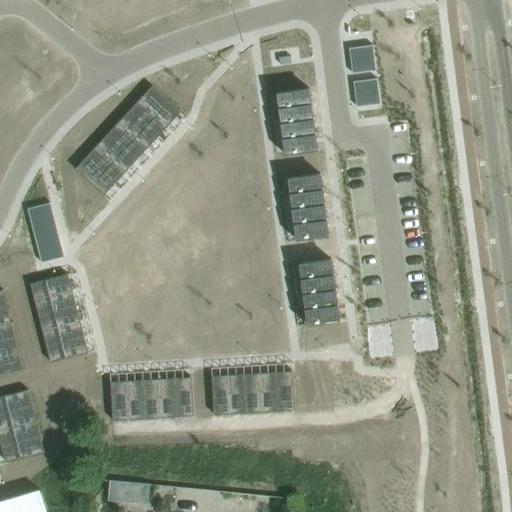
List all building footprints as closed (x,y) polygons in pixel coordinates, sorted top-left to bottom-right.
[(151,85),(139,98),(168,124),(180,111),(151,85)] [(308,88),(277,92),(279,107),(310,103),(308,88)] [(139,98),(128,109),(157,136),(168,124),(139,98)] [(310,103),(279,107),(281,122),(312,118),(310,103)] [(128,109),(118,121),(146,147),(157,136),(128,109)] [(312,118),(281,122),(283,138),(314,134),(312,118)] [(118,121),(107,133),(135,159),(146,147),(118,121)] [(107,133),(96,145),(124,171),(135,159),(107,133)] [(314,134),(283,138),(285,154),(316,149),(314,134)] [(96,145),(85,156),(114,183),(124,171),(96,145)] [(85,156),(74,168),(103,194),(114,183),(85,156)] [(319,173),(288,177),(290,193),(321,189),(319,173)] [(321,189),(290,193),(292,208),(323,204),(321,189)] [(323,204),(292,208),(294,223),(325,219),(323,204)] [(325,219),(294,223),(296,239),(327,235),(325,219)] [(330,259),(299,263),(301,278),(332,274),(330,259)] [(67,273),(30,283),(34,299),(71,289),(67,273)] [(332,274),(301,278),(303,293),(334,289),(332,274)] [(71,289),(34,299),(38,315),(75,305),(71,289)] [(334,289),(303,293),(305,309),(336,305),(334,289)] [(6,305),(0,306),(0,323),(10,321),(6,305)] [(75,305),(38,315),(41,330),(79,320),(75,305)] [(336,305),(305,309),(307,325),(338,320),(336,305)] [(79,320),(41,330),(45,345),(83,336),(79,320)] [(10,321),(0,323),(0,339),(14,336),(10,321)] [(14,336),(0,339),(0,356),(18,352),(14,336)] [(83,336),(45,345),(50,362),(87,352),(83,336)] [(18,352),(0,356),(0,373),(22,368),(18,352)] [(292,371),(275,372),(277,411),(294,410),(292,371)] [(275,372),(259,373),(261,412),(277,411),(275,372)] [(259,373),(243,374),(245,413),(261,412),(259,373)] [(243,374),(227,375),(229,413),(245,413),(243,374)] [(227,375),(210,376),(213,414),(229,413),(227,375)] [(190,377),(174,378),(176,417),(193,416),(190,377)] [(174,378),(158,379),(160,418),(176,417),(174,378)] [(158,379),(142,380),(144,418),(160,418),(158,379)] [(142,380),(126,381),(128,419),(144,418),(142,380)] [(126,381),(109,382),(112,420),(128,419),(126,381)] [(27,389),(0,395),(0,413),(31,405),(27,389)] [(31,405),(0,413),(0,429),(35,421),(31,405)] [(35,421),(0,429),(0,440),(1,446),(39,436),(35,421)] [(39,436),(1,446),(5,462),(43,452),(39,436)] [(109,481),(107,500),(146,504),(148,485),(148,484),(109,480),(109,481)] [(46,511),(39,487),(0,498),(0,511),(46,511)]
